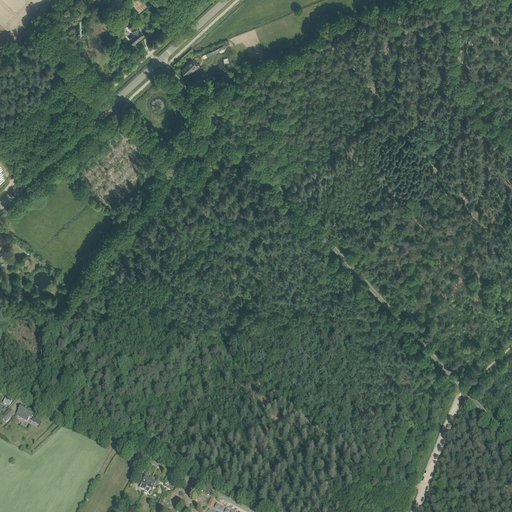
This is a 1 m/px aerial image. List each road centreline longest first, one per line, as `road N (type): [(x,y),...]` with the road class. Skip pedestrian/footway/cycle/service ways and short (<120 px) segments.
road 1 (unclassified): [(251,511),(0,383)]
road 2 (secondary): [(0,206),(111,104)]
road 3 (track): [(445,0),(476,98),(511,130)]
road 4 (unclassified): [(111,104),(35,21),(59,0)]
road 5 (track): [(411,511),(462,387)]
